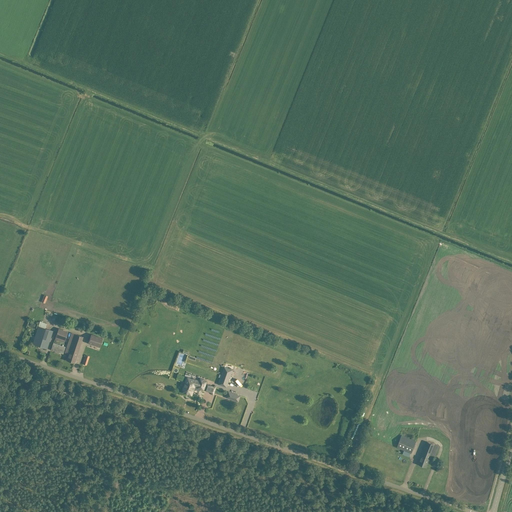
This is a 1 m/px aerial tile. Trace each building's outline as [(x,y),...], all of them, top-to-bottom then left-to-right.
[(53,331),(45,328),(46,325),(39,323),(33,344),(47,348),(53,331)] [(54,339),(64,342),(68,331),(58,328),(54,339)] [(72,333),(66,347),(65,352),(69,353),(66,360),(74,363),(83,337),(72,333)] [(88,343),(99,346),(102,338),(91,334),(88,343)] [(53,343),(52,345),(51,350),(63,354),(65,347),(63,346),(64,345),(63,345),(62,346),(53,343)] [(224,366),(218,383),(226,386),(232,369),(224,366)] [(183,386),(184,387),(182,392),(192,395),(195,385),(198,386),(197,387),(203,389),(206,381),(200,379),(200,381),(194,379),(193,380),(187,377),(185,382),(184,382),(183,383),(183,385),(183,386)] [(226,397),(235,400),(237,394),(228,391),(226,397)] [(402,435),(399,443),(397,447),(411,453),(417,438),(412,436),(411,439),(402,435)] [(432,462),(434,457),(439,446),(428,441),(418,464),(426,467),(429,460),(432,462)]
